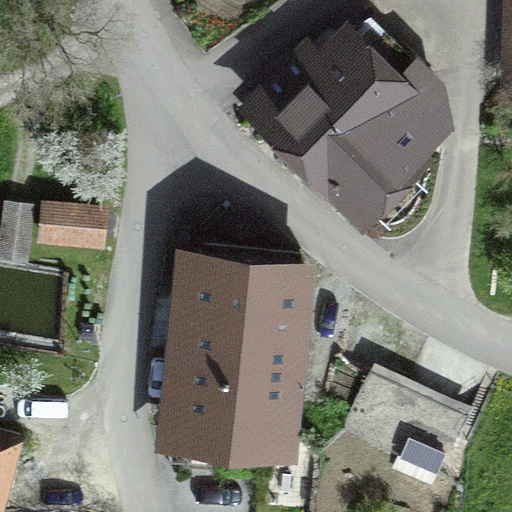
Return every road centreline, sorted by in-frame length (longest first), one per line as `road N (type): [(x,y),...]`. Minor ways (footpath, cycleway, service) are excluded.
road 1 (unclassified): [(125,0),(175,92),(124,355),(123,404),(146,511)]
road 2 (unknown): [(460,0),(467,32),(460,130),(429,305)]
road 3 (unknown): [(175,92),(296,0)]
